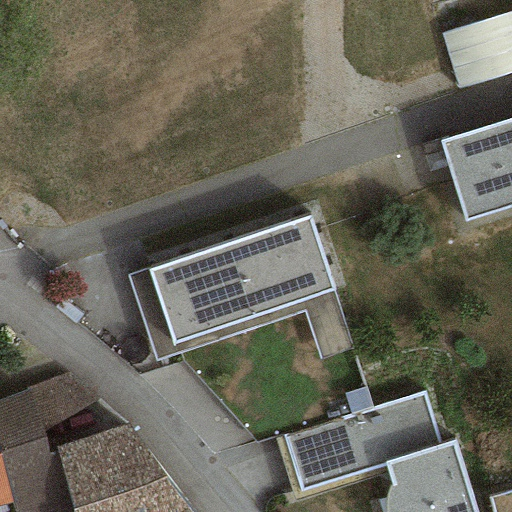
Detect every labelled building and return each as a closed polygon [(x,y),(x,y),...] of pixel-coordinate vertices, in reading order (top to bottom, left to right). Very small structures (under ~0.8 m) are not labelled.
[(456,90),(511,72),(511,11),(440,35),(456,90)] [(511,118),(439,141),(464,221),(511,206),(511,118)] [(147,267),(125,275),(154,361),(303,312),(318,359),(351,348),(308,218),(149,271),(147,267)] [(29,388),(41,432),(94,404),(68,373),(29,388)] [(29,388),(0,400),(0,465),(11,505),(12,511),(72,511),(57,451),(48,455),(41,432),(29,388)] [(422,393),(274,439),(293,501),(387,472),(392,485),(388,489),(384,494),(383,508),(384,511),(473,511),(452,443),(438,447),(422,393)] [(191,511),(127,425),(57,451),(72,511),(191,511)] [(0,465),(0,507),(11,505),(0,465)]
